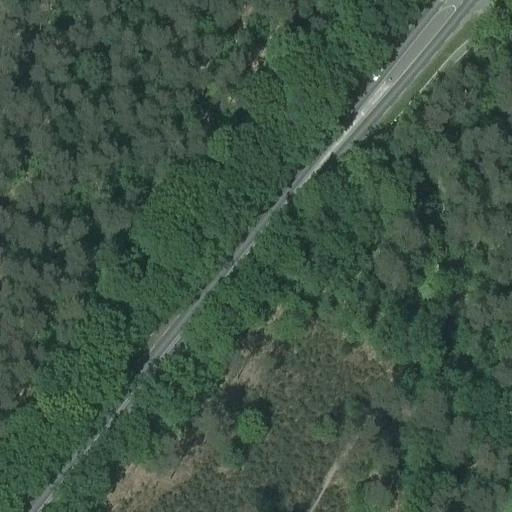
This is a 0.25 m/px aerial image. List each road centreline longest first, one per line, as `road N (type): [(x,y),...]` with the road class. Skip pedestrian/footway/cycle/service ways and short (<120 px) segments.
road 1 (secondary): [(43,511),(286,203)]
road 2 (track): [(511,372),(378,378),(258,511)]
road 3 (secondary): [(286,203),(471,0)]
road 4 (secondary): [(438,0),(286,203)]
